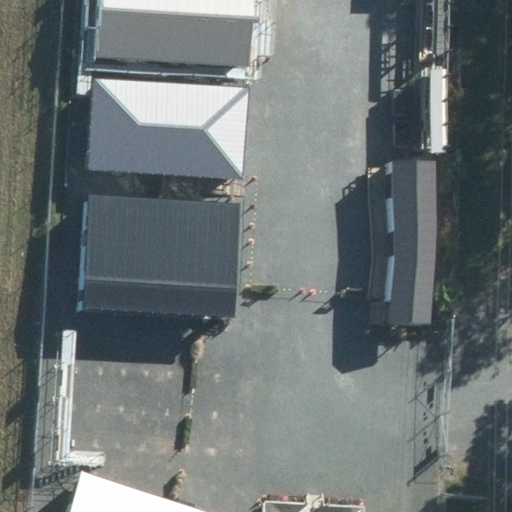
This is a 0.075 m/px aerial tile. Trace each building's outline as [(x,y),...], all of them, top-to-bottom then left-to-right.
[(192,190),(202,0),(86,0),(76,184),(192,190)] [(119,202),(76,200),(72,288),(115,290),(119,202)] [(175,216),(127,214),(124,289),(172,291),(175,216)] [(88,294),(55,386),(241,451),(273,358),(88,294)] [(65,452),(45,511),(225,511),(227,505),(65,452)]
